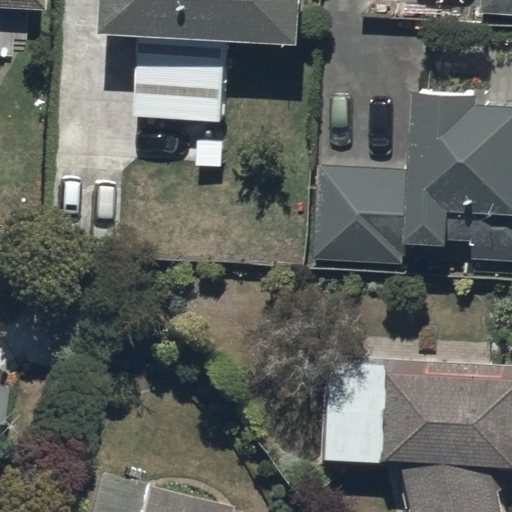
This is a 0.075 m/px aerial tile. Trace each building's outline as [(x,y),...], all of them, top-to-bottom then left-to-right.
[(108,0),(107,7),(303,19),(304,0),(108,0)] [(229,42),(138,41),(137,107),(228,108),(229,42)] [(417,158),(322,154),(320,208),(270,204),(265,255),(318,258),(318,249),(511,256),(511,84),(486,83),(486,72),(421,69),(417,158)] [(511,352),(330,346),(327,446),(411,447),(421,511),(511,511),(511,504),(500,444),(511,443),(511,352)] [(228,511),(233,495),(98,463),(86,511),(228,511)]
